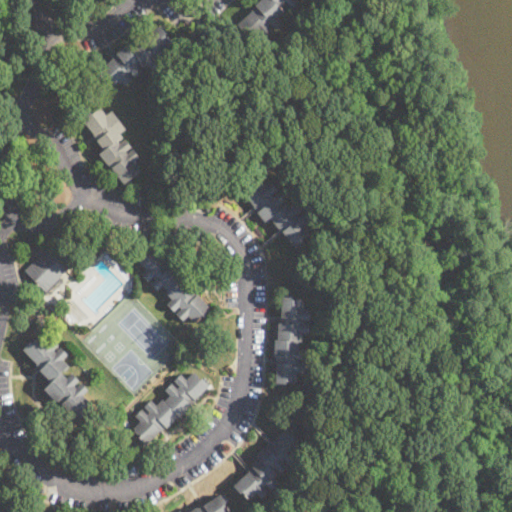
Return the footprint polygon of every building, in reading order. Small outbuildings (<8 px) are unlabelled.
[(298,0),(291,6),(287,1),(281,7),(284,10),(278,16),(283,22),(275,28),(271,23),(268,25),(273,31),(265,37),(260,32),(252,39),(237,23),(257,5),(255,3),(258,0),(298,0)] [(174,41),(165,49),(170,54),(163,60),(158,55),(155,58),(160,63),(153,69),(148,63),(143,67),(140,63),(138,64),(143,69),(135,76),(131,71),(128,73),(132,78),(125,84),(120,79),(111,88),(97,72),(117,54),(116,52),(126,43),(131,49),(140,41),(141,42),(145,38),(144,38),(159,24),(174,41)] [(98,105),(106,115),(112,110),(118,118),(112,123),(114,125),(120,120),(126,128),(120,133),(123,136),(119,140),(120,142),(125,138),(131,146),(126,150),(128,153),(133,148),(140,156),(133,161),(141,171),(124,185),(99,154),(105,149),(93,135),(95,133),(82,118),(98,105)] [(258,176),(266,186),(272,181),(278,188),(272,193),(275,197),(280,192),(286,200),(281,204),(283,207),(287,203),(290,206),(296,201),(302,208),(296,214),(299,217),(304,212),(310,220),(305,225),(311,233),(296,246),(271,216),(265,221),(253,207),(255,205),(242,190),(258,176)] [(45,291),(24,270),(53,241),(74,263),(45,291)] [(172,263),(173,262),(186,275),(184,276),(196,289),(195,290),(213,308),(197,324),(189,315),(183,320),(177,313),(182,308),(180,305),(174,311),(167,304),(172,299),(166,292),(168,290),(162,285),(157,290),(150,283),(156,278),(154,275),(148,281),(140,274),(146,268),(138,260),(154,245),(172,263)] [(311,309),(310,319),(302,319),(302,323),(310,323),(310,332),(302,332),(302,341),(299,341),(299,348),(306,349),(306,359),(298,359),(298,362),(305,362),(305,372),(297,371),(297,382),(276,382),(276,356),(274,356),(275,338),(278,338),(278,321),(282,321),(282,296),(303,297),(303,309),(311,309)] [(38,334),(47,343),(52,338),(59,344),(53,350),(56,352),(62,346),(69,354),(63,359),(69,366),(62,373),(67,378),(73,372),(80,379),(75,385),(77,387),(82,382),(89,389),(84,394),(92,402),(76,417),(59,399),(57,401),(43,388),(51,380),(36,365),(38,362),(24,348),(38,334)] [(195,370),(210,385),(195,400),(196,401),(180,417),(178,416),(167,427),(166,425),(160,431),(159,431),(146,444),(131,429),(140,421),(135,416),(142,408),(148,414),(150,412),(145,406),(152,399),(157,405),(163,399),(165,400),(170,395),(164,389),(172,382),(178,388),(181,385),(175,379),(182,373),(187,379),(195,370)] [(286,459),(283,461),(288,467),(281,473),(276,467),(273,470),(277,475),(274,477),(279,483),(272,489),(268,484),(264,487),(268,492),(262,498),(257,493),(250,499),(243,491),(242,493),(234,485),(263,459),(257,452),(271,441),(272,443),(288,429),(302,444),(293,452),(298,457),(290,464),(286,459)] [(220,494),(232,511),(178,511),(181,510),(182,511),(188,511),(198,506),(199,508),(220,494)]
